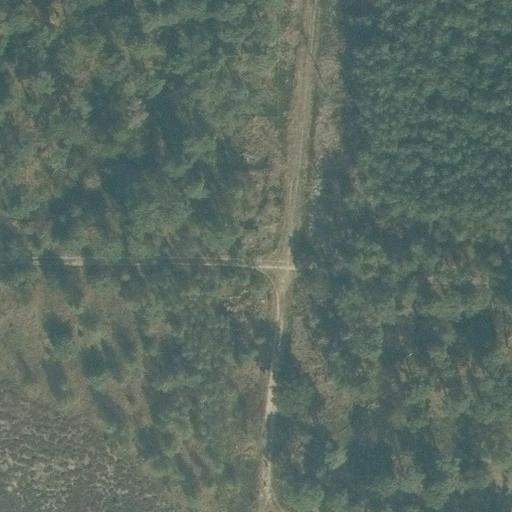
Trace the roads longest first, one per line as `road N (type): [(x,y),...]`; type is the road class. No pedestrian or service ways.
road 1 (track): [(302,0),(262,511)]
road 2 (track): [(511,275),(279,256),(0,262)]
